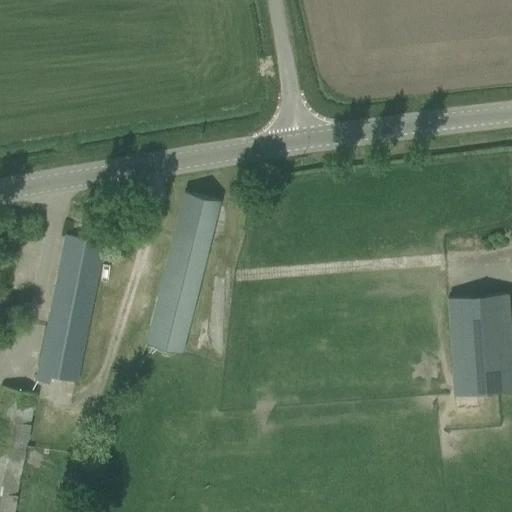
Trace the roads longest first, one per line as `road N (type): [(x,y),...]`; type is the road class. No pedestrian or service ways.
road 1 (tertiary): [(0,182),(291,133)]
road 2 (tertiary): [(291,133),(511,108)]
road 3 (unclassified): [(291,133),(278,0)]
